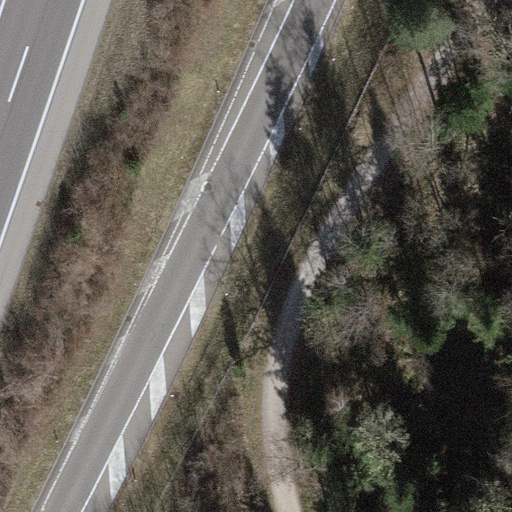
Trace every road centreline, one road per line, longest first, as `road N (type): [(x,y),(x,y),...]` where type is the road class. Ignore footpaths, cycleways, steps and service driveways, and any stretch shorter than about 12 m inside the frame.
road 1 (track): [(487,0),(272,353),(276,487),(284,511)]
road 2 (motorway): [(65,511),(313,0)]
road 3 (motorway): [(0,128),(43,0)]
